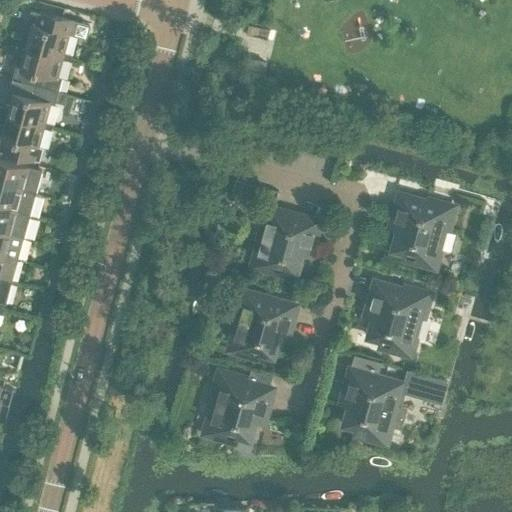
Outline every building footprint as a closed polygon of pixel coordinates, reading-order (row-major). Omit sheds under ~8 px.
[(87,35),(90,24),(31,7),(27,21),(32,23),(26,44),(71,56),(72,53),(64,51),(69,33),(84,37),(87,35)] [(70,59),(71,56),(26,44),(20,66),(16,64),(12,77),(58,90),(62,77),(57,76),(62,57),(70,59)] [(55,103),(58,90),(12,77),(8,91),(13,92),(7,114),(52,126),(53,123),(45,121),(50,102),(55,103)] [(51,128),(52,126),(7,114),(1,135),(0,134),(0,149),(39,160),(43,146),(39,145),(44,126),(51,128)] [(0,182),(36,192),(42,169),(0,157),(0,182)] [(0,205),(30,214),(36,192),(0,182),(0,205)] [(253,183),(249,196),(258,198),(262,185),(253,183)] [(426,199),(399,191),(392,217),(396,218),(394,228),(397,229),(392,248),(406,251),(404,258),(436,267),(441,249),(438,248),(444,229),(448,230),(455,205),(426,197),(426,199)] [(313,245),(320,219),(293,212),(293,211),(268,204),(263,225),(264,225),(253,264),(282,272),(283,267),(297,271),(302,253),(306,253),(308,243),(313,245)] [(0,229),(24,236),(30,214),(0,205),(0,229)] [(0,252),(18,258),(24,236),(0,229),(0,252)] [(0,276),(12,280),(18,258),(0,252),(0,276)] [(0,301),(6,303),(12,280),(0,276),(0,301)] [(401,286),(374,279),(367,304),(372,306),(369,316),(373,317),(367,335),(381,339),(379,346),(411,355),(417,336),(413,335),(419,316),(423,317),(430,293),(402,285),(401,286)] [(290,329),(297,303),(270,296),(270,295),(245,288),(239,309),(240,309),(229,348),(258,356),(260,351),(274,355),(279,337),(282,338),(285,328),(290,329)] [(399,404),(403,391),(442,402),(448,380),(406,368),(403,380),(377,372),(377,374),(350,366),(343,392),(348,393),(345,403),(348,404),(343,423),(357,426),(355,433),(387,442),(392,424),(401,427),(406,406),(399,404)] [(266,412),(274,386),(246,379),(247,377),(218,369),(212,394),(216,395),(211,414),(208,413),(203,432),(234,441),(236,434),(250,438),(255,420),(259,421),(262,411),(266,412)]
